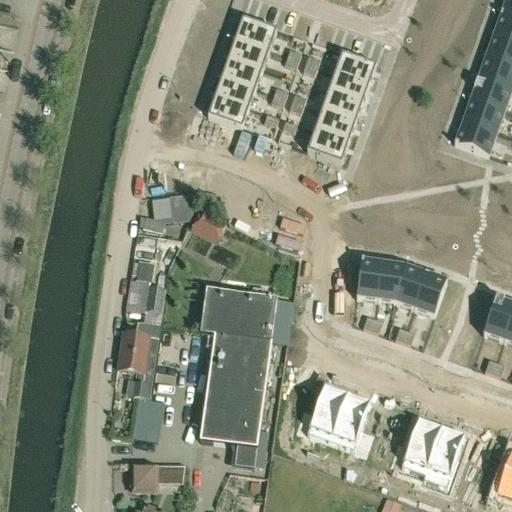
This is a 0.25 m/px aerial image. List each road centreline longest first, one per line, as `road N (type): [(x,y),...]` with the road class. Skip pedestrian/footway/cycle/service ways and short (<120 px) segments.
road 1 (residential): [(511,426),(313,358),(316,253),(332,210),(144,119)]
road 2 (residential): [(92,511),(98,377),(144,119)]
road 3 (tertiary): [(5,214),(50,12)]
road 4 (residential): [(406,0),(387,31),(287,0)]
road 5 (residential): [(144,119),(187,0)]
